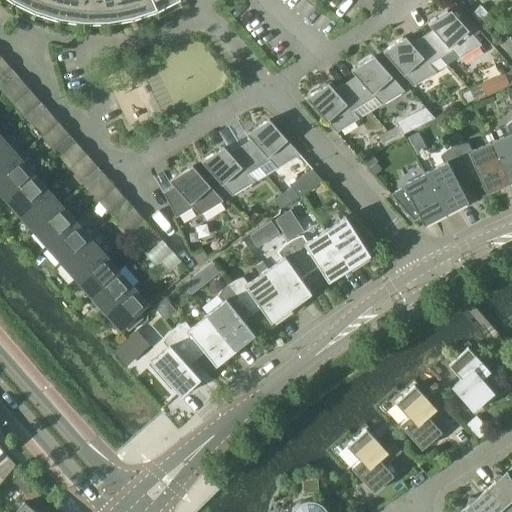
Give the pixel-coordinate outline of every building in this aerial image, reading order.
[(13,0),(12,2),(13,2),(35,13),(40,0),(13,0)] [(35,13),(59,21),(63,0),(40,0),(35,13)] [(60,21),(84,24),(85,0),(63,0),(59,21),(60,21)] [(85,0),(84,24),(109,24),(106,0),(85,0)] [(128,0),(106,0),(109,24),(133,20),(128,0)] [(128,0),(133,20),(158,11),(152,0),(128,0)] [(152,0),(158,11),(178,0),(152,0)] [(472,13),(480,22),(488,14),(481,5),(472,13)] [(433,30),(422,36),(441,57),(451,51),(458,58),(481,45),(451,10),(428,24),(433,30)] [(488,14),(480,22),(486,29),(495,21),(488,14)] [(429,64),(441,57),(422,36),(411,43),(406,37),(382,51),(413,86),(436,72),(429,64)] [(501,45),(508,54),(511,50),(511,40),(509,38),(501,45)] [(356,76),(346,82),(364,104),(375,97),(381,105),(404,91),(374,56),(351,70),(356,76)] [(11,68),(5,74),(13,84),(20,78),(11,68)] [(480,84),(485,94),(509,83),(504,73),(480,84)] [(0,88),(3,92),(13,84),(5,74),(0,78),(0,88)] [(352,110),(364,104),(346,82),(334,89),(329,83),(306,97),(336,132),(359,118),(352,110)] [(485,94),(480,84),(470,88),(475,98),(485,94)] [(465,103),(475,98),(470,88),(460,92),(465,103)] [(40,101),(33,107),(41,116),(48,110),(40,101)] [(32,124),(41,116),(33,107),(24,115),(32,124)] [(425,107),(397,121),(399,125),(403,134),(435,118),(425,107)] [(252,139),(241,146),(259,167),(270,160),(277,168),(300,154),(269,119),(246,133),(252,139)] [(511,120),(510,121),(506,124),(509,132),(490,140),(509,182),(511,180),(511,120)] [(399,125),(390,130),(395,140),(404,136),(403,134),(399,125)] [(385,146),(395,140),(390,130),(379,135),(385,146)] [(423,140),(418,132),(407,137),(412,146),(423,140)] [(69,133),(62,139),(70,148),(77,142),(69,133)] [(61,157),(70,148),(62,139),(53,148),(61,157)] [(0,172),(19,156),(5,140),(0,144),(0,172)] [(486,192),(509,182),(490,140),(471,149),(468,142),(465,142),(461,143),(457,144),(453,146),(469,180),(479,176),(486,192)] [(248,174),(259,167),(241,146),(229,152),(224,146),(201,160),(232,195),(255,181),(248,174)] [(459,185),(469,180),(453,146),(446,150),(439,155),(443,162),(425,171),(446,212),(468,201),(459,185)] [(25,151),(19,156),(0,172),(0,190),(5,196),(33,172),(39,167),(25,151)] [(377,161),(370,152),(361,160),(368,169),(369,168),(376,162),(377,161)] [(376,162),(369,168),(375,175),(382,168),(376,162)] [(223,201),(193,165),(169,179),(175,185),(164,192),(176,217),(193,207),(200,214),(223,201)] [(97,166),(90,172),(98,181),(105,175),(97,166)] [(292,186),(283,192),(289,202),(302,193),(323,180),(313,169),(289,183),(292,186)] [(423,224),(446,212),(425,171),(403,183),(404,186),(391,193),(414,220),(420,217),(423,224)] [(47,188),(33,172),(5,196),(19,212),(47,188)] [(89,189),(98,181),(90,172),(81,180),(89,189)] [(61,205),(47,188),(19,212),(34,229),(61,205)] [(281,208),(289,202),(283,192),(274,198),(281,208)] [(125,198),(118,204),(127,213),(134,207),(125,198)] [(117,222),(127,213),(118,204),(109,212),(117,222)] [(76,221),(61,205),(34,229),(48,245),(76,221)] [(48,245),(63,262),(90,237),(98,231),(84,214),(76,221),(48,245)] [(345,216),(325,229),(350,267),(370,255),(365,247),(376,241),(353,215),(347,219),(345,216)] [(271,221),(250,235),(258,247),(280,233),(271,221)] [(292,239),(289,241),(310,272),(318,266),(328,281),(350,267),(325,229),(307,241),(303,234),(297,236),(292,239)] [(154,230),(147,237),(155,246),(162,240),(154,230)] [(63,262),(77,277),(104,253),(112,246),(98,231),(90,237),(63,262)] [(146,254),(155,246),(147,237),(138,244),(146,254)] [(281,258),(265,270),(292,306),(311,293),(301,278),(310,272),(289,241),(283,244),(279,248),(277,252),(281,258)] [(208,257),(202,248),(192,255),(199,264),(208,257)] [(77,277),(91,294),(119,269),(104,253),(77,277)] [(178,276),(187,268),(181,260),(172,268),(178,276)] [(197,273),(205,283),(220,272),(212,262),(197,273)] [(106,311),(133,286),(139,281),(124,264),(119,269),(91,294),(106,311)] [(233,280),(229,283),(253,313),(260,307),(271,322),(292,306),(265,270),(247,283),(243,276),(238,277),(233,280)] [(244,320),(253,313),(229,283),(225,286),(222,289),(218,295),(222,301),(207,314),(236,349),(255,334),(244,320)] [(148,303),(133,286),(106,311),(121,327),(123,325),(129,331),(143,318),(138,312),(148,303)] [(216,365),(236,349),(207,314),(191,327),(187,322),(182,323),(177,326),(172,329),(197,358),(205,351),(216,365)] [(189,365),(197,358),(172,329),(168,333),(165,337),(162,341),(167,347),(151,362),(182,396),(201,378),(189,365)] [(475,411),(502,387),(468,347),(448,364),(461,379),(453,385),(475,411)] [(414,384),(395,402),(408,416),(400,423),(422,448),(441,431),(433,421),(441,415),(414,384)] [(392,459),(366,428),(346,446),(359,460),(351,467),(374,492),(393,475),(385,465),(386,464),(392,459)] [(401,445),(408,439),(404,435),(397,441),(401,445)] [(0,447),(0,482),(16,464),(2,449),(2,450),(0,447)] [(495,481),(485,490),(504,511),(511,511),(511,465),(502,475),(500,474),(498,473),(497,474),(495,474),(494,476),(494,478),(495,481)] [(504,511),(485,490),(476,497),(474,496),(472,496),(470,497),(469,497),(468,499),(467,500),(468,502),(468,504),(458,511),(504,511)] [(24,501),(15,511),(51,511),(37,500),(32,507),(24,501)] [(327,511),(326,509),(324,506),(321,504),(318,502),(314,501),(310,500),(304,501),(300,502),(296,505),(293,508),(292,510),(291,511),(327,511)]
